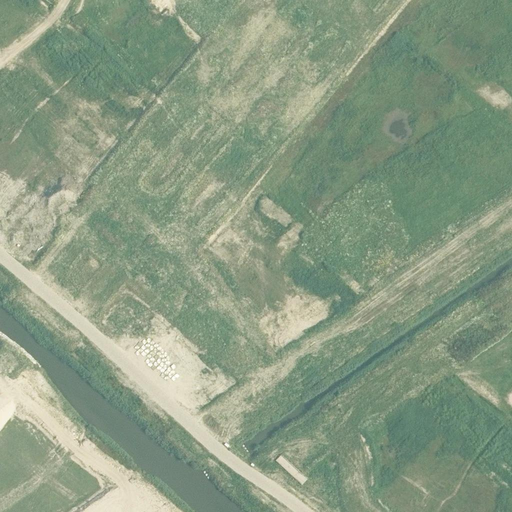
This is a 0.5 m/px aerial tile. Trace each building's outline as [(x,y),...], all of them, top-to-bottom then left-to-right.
[(9,408),(0,418),(0,427),(4,431),(18,415),(9,408)] [(18,415),(4,431),(13,438),(26,422),(18,415)] [(26,422),(13,438),(21,445),(34,429),(26,422)] [(34,429),(21,445),(29,452),(43,436),(34,429)] [(43,436),(29,452),(38,459),(52,443),(43,436)] [(70,460),(58,475),(66,481),(78,467),(70,460)] [(78,467),(66,481),(74,488),(87,473),(78,467)] [(87,473),(74,488),(83,495),(95,480),(87,473)] [(95,480),(83,495),(91,502),(103,487),(95,480)]
